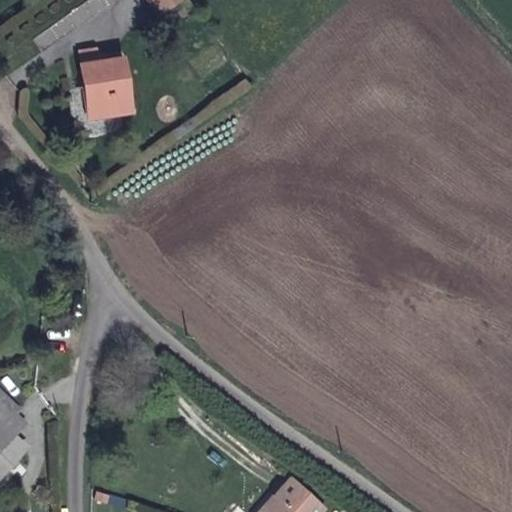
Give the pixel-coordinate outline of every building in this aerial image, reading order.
[(146,0),(159,18),(183,2),(181,0),(146,0)] [(101,59),(100,53),(85,55),(87,78),(89,78),(90,86),(94,86),(96,113),(131,110),(127,57),(101,59)] [(0,472),(24,447),(6,430),(18,417),(0,400),(0,472)] [(288,478),(274,495),(293,511),(317,511),(322,508),(288,478)] [(293,511),(274,495),(259,511),(293,511)]
